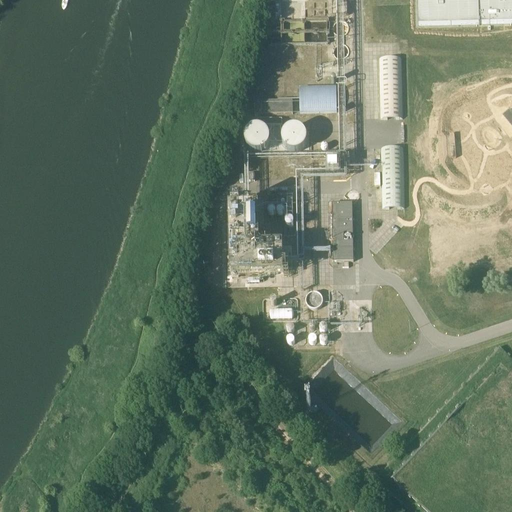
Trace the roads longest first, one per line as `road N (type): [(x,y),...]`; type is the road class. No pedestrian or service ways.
road 1 (track): [(350,511),(226,355),(209,341),(192,348)]
road 2 (track): [(192,348),(113,511)]
